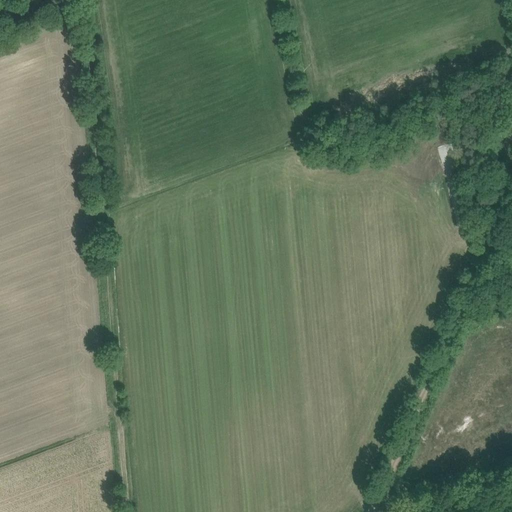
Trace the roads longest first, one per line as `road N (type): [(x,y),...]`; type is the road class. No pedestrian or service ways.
road 1 (track): [(128,511),(88,0)]
road 2 (track): [(511,181),(370,511)]
road 3 (track): [(511,473),(393,511)]
